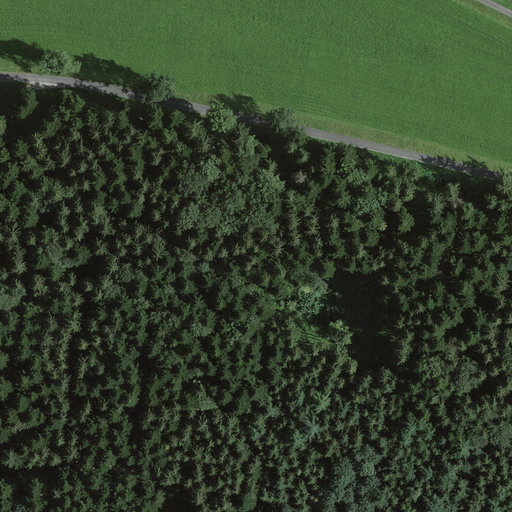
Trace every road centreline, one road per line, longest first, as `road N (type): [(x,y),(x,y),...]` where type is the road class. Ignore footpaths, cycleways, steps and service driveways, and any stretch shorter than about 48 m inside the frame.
road 1 (track): [(0,103),(34,152),(68,182),(511,426)]
road 2 (unclassified): [(0,75),(100,86),(511,179)]
road 3 (track): [(335,511),(192,489),(96,462),(0,464)]
